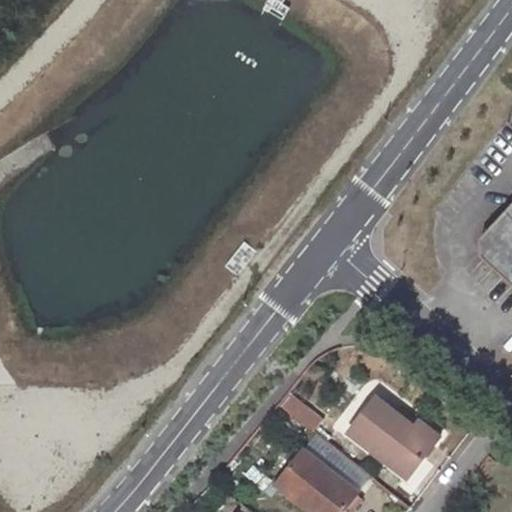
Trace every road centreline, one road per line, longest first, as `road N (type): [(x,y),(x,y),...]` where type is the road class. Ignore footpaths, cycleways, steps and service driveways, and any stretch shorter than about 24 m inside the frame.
road 1 (secondary): [(331,244),(123,511)]
road 2 (secondary): [(511,11),(331,244)]
road 3 (residential): [(331,244),(504,413)]
road 4 (residential): [(504,413),(428,511)]
